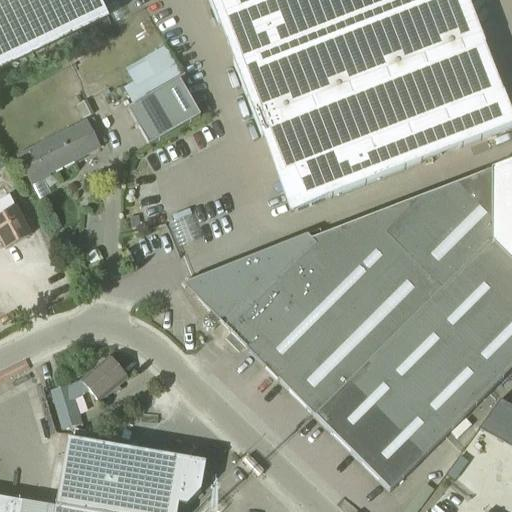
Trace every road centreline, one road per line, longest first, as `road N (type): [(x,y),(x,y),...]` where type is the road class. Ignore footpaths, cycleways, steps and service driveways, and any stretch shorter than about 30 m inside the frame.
road 1 (unclassified): [(320,511),(143,345),(77,323),(0,363)]
road 2 (unknown): [(151,0),(267,239)]
road 3 (unknown): [(267,239),(511,147)]
road 4 (unknown): [(267,239),(87,326)]
